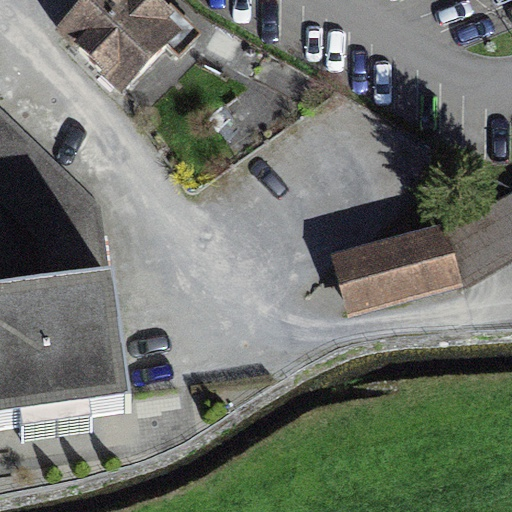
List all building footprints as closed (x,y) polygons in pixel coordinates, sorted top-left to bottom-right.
[(25,0),(46,21),(65,0),(25,0)] [(85,0),(55,34),(123,97),(181,33),(169,23),(176,16),(159,0),(85,0)] [(102,207),(0,110),(0,203),(36,239),(43,285),(109,277),(102,207)] [(511,196),(443,227),(331,256),(348,319),(467,293),(511,266),(511,196)] [(0,420),(132,403),(113,276),(109,277),(43,285),(0,290),(0,420)]
